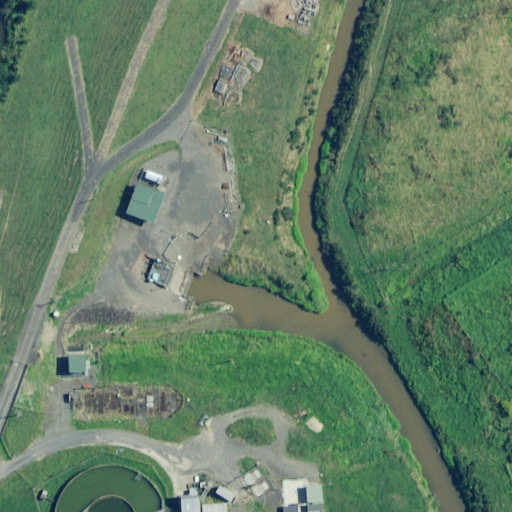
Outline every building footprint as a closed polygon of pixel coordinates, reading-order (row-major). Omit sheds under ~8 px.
[(135,182),(124,216),(152,225),(163,191),(135,182)] [(190,273),(175,267),(167,290),(182,296),(190,273)] [(83,355),(63,355),(63,372),(83,372),(83,355)] [(162,511),(163,505),(156,487),(148,477),(132,465),(114,459),(91,461),(73,470),(64,479),(54,496),(51,511),(162,511)] [(232,494),(216,485),(212,492),(228,502),(232,494)] [(320,511),(320,488),(282,489),(283,506),(305,505),(304,511),(320,511)] [(195,511),(195,497),(180,497),(180,511),(195,511)]
